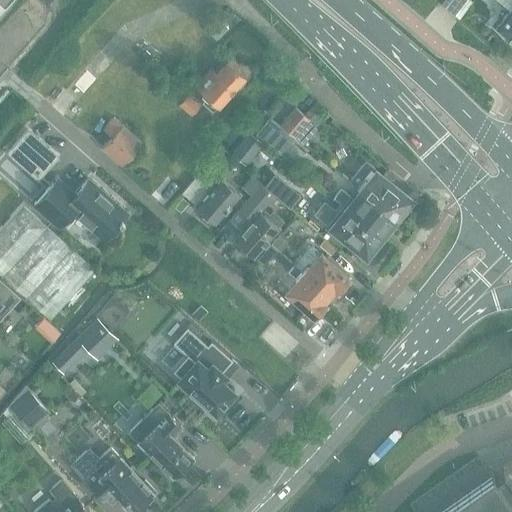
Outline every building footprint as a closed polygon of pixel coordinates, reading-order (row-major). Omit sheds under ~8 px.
[(511,0),(494,0),(508,11),(497,24),(511,35),(511,0)] [(229,53),(198,82),(218,104),(249,76),(229,53)] [(274,114),(270,115),(294,135),(293,137),(302,144),(313,131),(304,123),(308,117),(295,107),(283,122),(274,114)] [(288,143),(293,137),(294,135),(270,115),(268,116),(254,133),(288,160),(296,149),(288,143)] [(123,120),(103,146),(124,163),(144,137),(123,120)] [(8,152),(38,179),(58,157),(28,130),(8,152)] [(365,161),(350,180),(371,197),(372,200),(381,207),(386,209),(396,217),(401,210),(406,210),(410,205),(409,201),(411,199),(377,171),(365,161)] [(195,204),(194,205),(202,212),(201,216),(207,221),(211,219),(213,222),(238,194),(219,177),(212,185),(199,173),(182,192),(195,204)] [(274,174),(264,185),(273,192),(289,207),(299,194),(274,174)] [(104,238),(127,212),(112,199),(109,201),(86,180),(73,194),(55,178),(33,203),(58,225),(72,210),(104,238)] [(338,200),(344,205),(357,216),(356,217),(366,225),(370,226),(381,235),(387,228),(391,228),(395,223),(394,219),(396,217),(386,209),(381,207),(372,200),(371,197),(350,180),(349,180),(362,190),(355,199),(345,191),(338,200)] [(260,182),(229,218),(241,229),(257,211),(273,192),(264,185),(260,182)] [(180,211),(188,202),(182,197),(174,205),(180,211)] [(22,204),(0,228),(0,272),(50,317),(94,267),(22,204)] [(380,243),(379,241),(378,238),(381,235),(370,226),(366,225),(356,217),(357,216),(344,205),(337,212),(328,205),(319,216),(350,241),(366,253),(369,250),(374,250),(380,243)] [(241,230),(233,239),(235,241),(236,241),(241,246),(241,250),(246,254),(249,253),(251,255),(263,241),(275,227),(277,229),(284,221),(272,211),(265,219),(257,211),(241,229),(241,230)] [(278,235),(271,243),(278,249),(280,251),(287,243),(278,235)] [(323,239),(318,244),(330,255),(335,249),(323,239)] [(271,243),(255,261),(262,267),(271,257),(278,249),(271,243)] [(309,247),(295,264),(332,297),(340,287),(344,288),(349,282),(348,279),(350,277),(320,250),(319,252),(311,247),(309,247)] [(288,258),(282,266),(288,271),(296,278),(285,290),(315,316),(317,314),(320,314),(325,308),(325,305),(332,297),(295,264),(288,258)] [(0,318),(20,297),(0,279),(0,318)] [(112,293),(95,313),(113,328),(130,309),(112,293)] [(96,357),(117,335),(96,314),(51,360),(62,371),(86,347),(96,357)] [(55,339),(63,329),(44,316),(37,326),(55,339)] [(187,326),(173,342),(186,354),(172,370),(180,376),(178,378),(191,390),(188,394),(205,409),(209,405),(215,411),(211,415),(215,418),(235,396),(232,393),(234,390),(222,379),(226,374),(222,371),(232,359),(211,340),(207,344),(187,326)] [(0,364),(0,383),(7,390),(20,375),(9,365),(5,369),(0,364)] [(81,395),(85,391),(73,378),(69,383),(81,395)] [(50,412),(27,386),(26,384),(7,406),(29,430),(50,412)] [(159,466),(167,474),(170,472),(173,474),(175,472),(178,474),(186,466),(183,464),(191,455),(171,435),(180,425),(166,411),(157,403),(129,431),(162,464),(159,466)] [(13,413),(1,423),(20,445),(32,434),(13,413)] [(143,505),(151,497),(149,495),(151,492),(149,489),(152,487),(144,479),(141,481),(110,447),(98,458),(88,447),(71,463),(89,483),(102,497),(112,488),(132,510),(140,502),(143,505)] [(511,511),(511,458),(501,466),(503,469),(493,475),(491,472),(490,473),(434,511),(511,511)] [(87,511),(89,511),(76,496),(61,478),(50,487),(57,496),(51,501),(49,498),(32,511),(87,511)]
